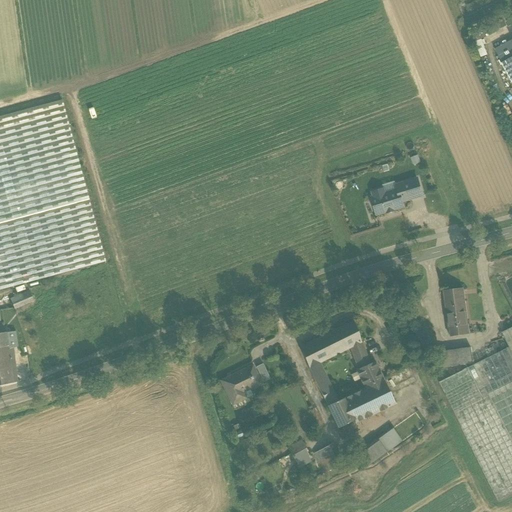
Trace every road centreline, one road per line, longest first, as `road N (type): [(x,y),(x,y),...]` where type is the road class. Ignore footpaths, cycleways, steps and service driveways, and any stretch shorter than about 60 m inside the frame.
road 1 (tertiary): [(0,402),(362,274),(511,232)]
road 2 (unknown): [(430,254),(451,372),(344,481)]
